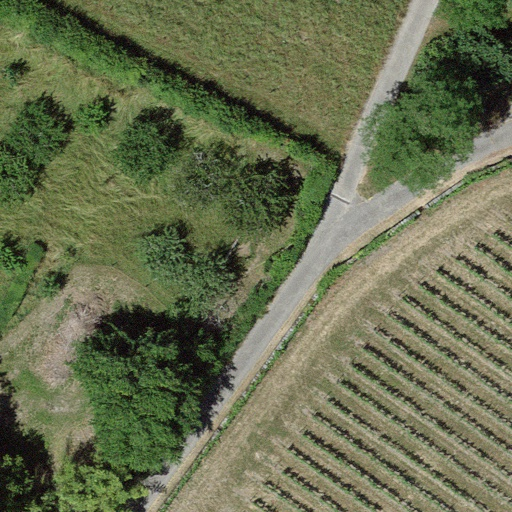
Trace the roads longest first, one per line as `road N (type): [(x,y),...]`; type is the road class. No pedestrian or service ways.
road 1 (track): [(414,0),(325,237),(124,511)]
road 2 (track): [(325,237),(477,145),(511,133)]
